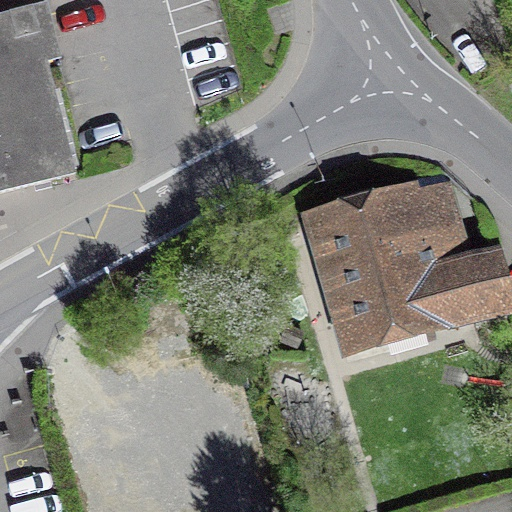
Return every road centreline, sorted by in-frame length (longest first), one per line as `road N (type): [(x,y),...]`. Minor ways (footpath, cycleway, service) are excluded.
road 1 (residential): [(391,81),(0,297)]
road 2 (tertiary): [(511,163),(391,81)]
